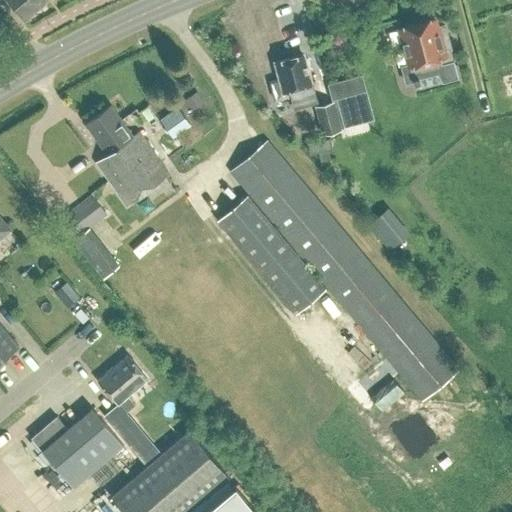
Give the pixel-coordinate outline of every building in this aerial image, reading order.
[(10,0),(24,18),(43,2),(40,0),(10,0)] [(398,29),(408,63),(399,65),(404,81),(412,79),(436,73),(441,81),(457,77),(452,60),(455,59),(450,42),(444,23),(436,25),(435,21),(435,19),(398,29)] [(269,80),(275,99),(290,95),(293,107),(315,101),(312,89),(308,72),(304,56),(278,62),(282,78),(269,80)] [(331,98),(332,100),(333,100),(340,125),(340,127),(341,126),(367,119),(372,118),(365,89),(331,98)] [(314,105),(322,134),(341,128),(340,125),(335,126),(329,101),(314,105)] [(126,203),(168,172),(138,130),(130,135),(108,105),(86,120),(109,151),(96,160),(126,203)] [(176,105),(159,118),(173,136),(189,123),(176,105)] [(307,141),(309,152),(332,148),(330,137),(307,141)] [(459,367),(267,138),(229,170),(421,399),(459,367)] [(92,194),(58,219),(70,236),(105,212),(92,194)] [(325,287),(247,194),(216,220),(294,312),(325,287)] [(118,265),(108,251),(91,264),(102,277),(118,265)] [(79,295),(66,279),(54,290),(68,305),(79,295)] [(283,321),(278,315),(270,322),(275,328),(283,321)] [(0,360),(19,344),(0,322),(0,360)] [(96,381),(116,404),(116,403),(124,412),(133,404),(126,395),(145,379),(125,356),(96,381)] [(123,443),(91,406),(67,427),(56,415),(44,425),(45,426),(5,459),(20,477),(19,478),(25,486),(53,463),(73,486),(123,443)] [(110,424),(133,451),(146,439),(123,413),(110,424)] [(124,511),(185,511),(229,475),(188,428),(110,495),(124,511)]
